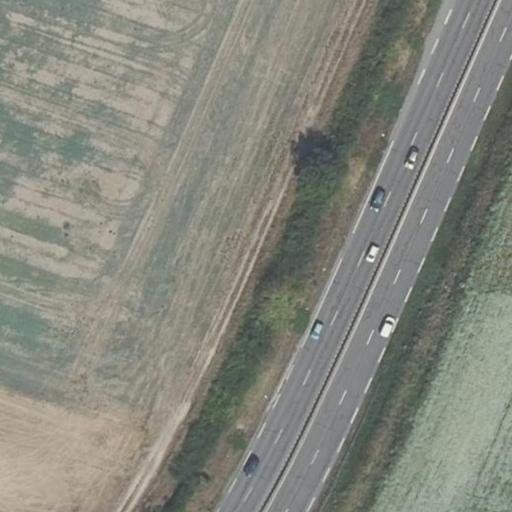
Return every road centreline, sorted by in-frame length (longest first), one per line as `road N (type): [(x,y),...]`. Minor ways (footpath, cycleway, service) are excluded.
road 1 (track): [(362,0),(196,379),(119,511)]
road 2 (primary): [(475,0),(240,511)]
road 3 (primary): [(287,511),(511,17)]
